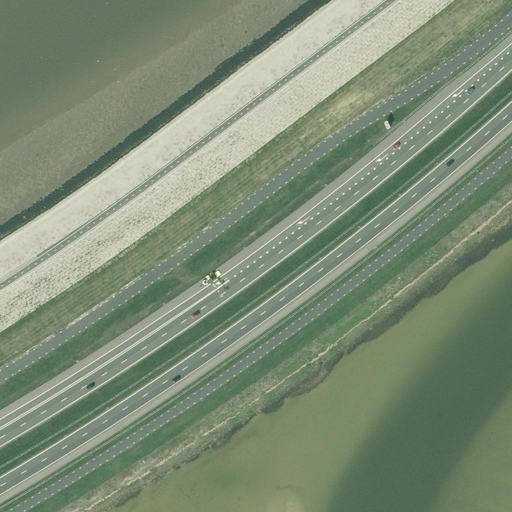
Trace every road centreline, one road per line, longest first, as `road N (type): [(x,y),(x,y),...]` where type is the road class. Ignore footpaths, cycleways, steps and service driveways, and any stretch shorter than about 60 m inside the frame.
road 1 (motorway): [(511,59),(279,252),(0,438)]
road 2 (motorway): [(0,487),(262,315),(511,114)]
road 3 (unclassified): [(0,376),(142,285),(511,18)]
road 4 (unclassified): [(14,511),(273,343),(511,152)]
